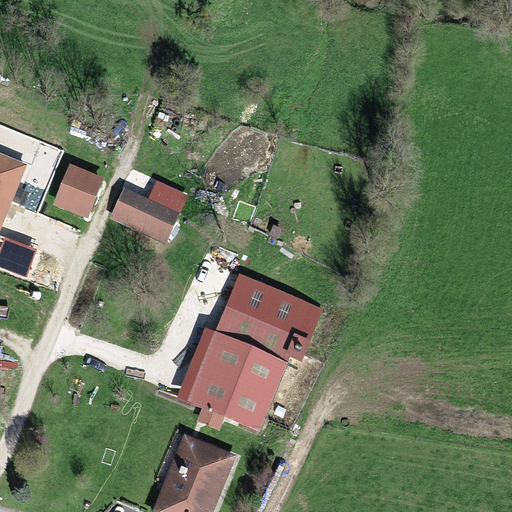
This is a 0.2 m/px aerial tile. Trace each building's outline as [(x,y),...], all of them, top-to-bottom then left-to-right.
[(27,165),(0,155),(0,225),(4,227),(27,165)] [(101,180),(68,167),(52,206),(85,220),(101,180)] [(178,214),(124,190),(110,221),(164,245),(178,214)] [(0,269),(39,284),(50,255),(0,237),(0,269)] [(289,358),(297,340),(228,309),(216,337),(285,367),(289,358)] [(285,367),(216,337),(187,402),(257,432),(285,367)] [(297,340),(289,358),(299,362),(307,344),(297,340)] [(184,438),(165,484),(173,487),(192,441),(184,438)] [(173,487),(165,484),(152,511),(206,511),(230,457),(192,441),(173,487)]
